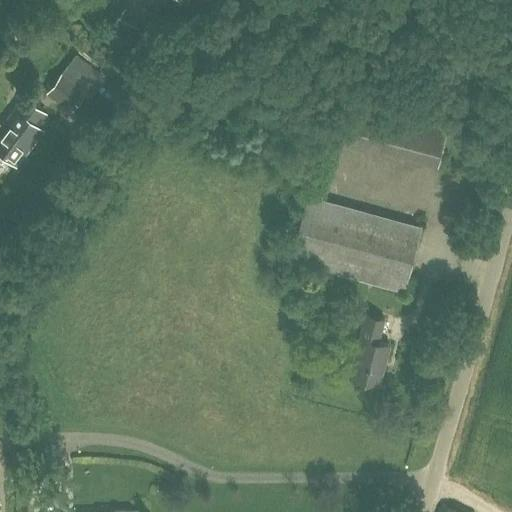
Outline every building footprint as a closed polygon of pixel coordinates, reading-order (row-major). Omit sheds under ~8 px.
[(123,0),(122,2),(129,7),(125,11),(122,18),(144,29),(148,22),(165,0),(123,0)] [(45,93),(71,112),(87,90),(63,71),(45,93)] [(0,129),(0,150),(3,153),(7,147),(20,157),(41,129),(35,124),(45,113),(24,97),(0,129)] [(408,156),(439,164),(449,125),(418,116),(408,156)] [(290,259),(404,290),(421,226),(307,195),(290,259)] [(351,377),(377,384),(382,368),(380,367),(382,358),(387,360),(391,344),(379,341),(385,318),(358,309),(354,322),(364,328),(351,377)]
